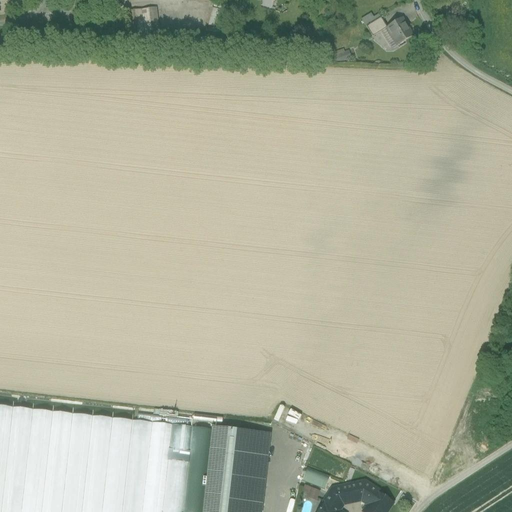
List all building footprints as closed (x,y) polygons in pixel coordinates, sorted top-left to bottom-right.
[(155,8),(127,12),(131,42),(159,39),(155,8)] [(371,16),(362,21),(366,28),(379,20),(380,19),(378,16),(373,19),(371,16)] [(379,20),(366,28),(372,38),(381,32),(385,30),(379,20)] [(385,30),(381,32),(391,49),(397,45),(397,46),(412,37),(401,20),(385,30)] [(335,59),(348,57),(347,50),(333,52),(335,59)] [(202,511),(212,431),(0,407),(0,511),(202,511)] [(243,511),(252,433),(212,429),(212,431),(202,511),(243,511)] [(300,481),(323,490),(328,478),(305,468),(300,481)] [(378,492),(364,483),(356,485),(359,501),(361,500),(368,505),(363,511),(387,511),(392,505),(376,494),(378,492)] [(299,495),(315,502),(319,491),(303,485),(299,495)] [(356,485),(341,488),(344,504),(359,501),(356,485)] [(341,488),(332,490),(323,504),(325,504),(319,511),(338,511),(337,511),(342,504),(344,504),(341,488)]
